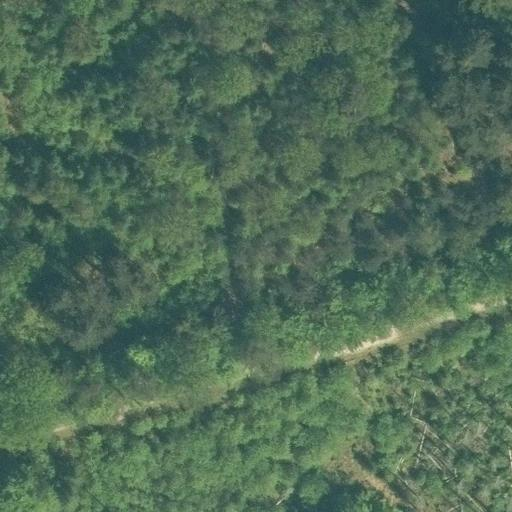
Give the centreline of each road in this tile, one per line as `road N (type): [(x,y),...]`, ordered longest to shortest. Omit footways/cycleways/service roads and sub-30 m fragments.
road 1 (track): [(245,372),(511,294)]
road 2 (track): [(0,440),(245,372)]
